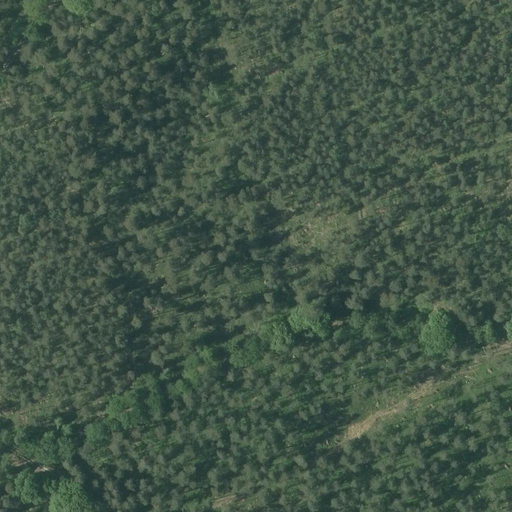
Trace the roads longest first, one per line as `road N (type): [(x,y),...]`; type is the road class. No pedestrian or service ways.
road 1 (track): [(511,349),(264,335),(25,458)]
road 2 (track): [(103,511),(0,441)]
